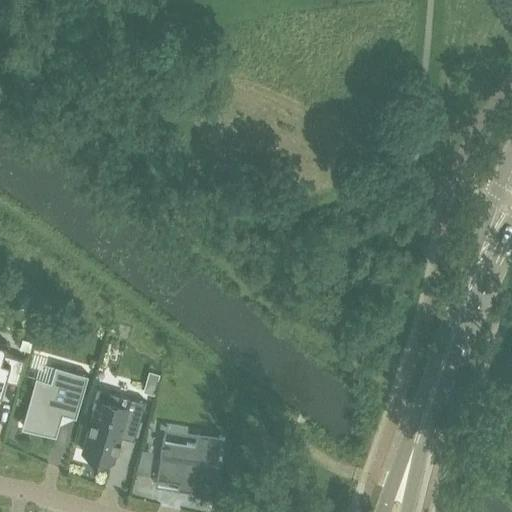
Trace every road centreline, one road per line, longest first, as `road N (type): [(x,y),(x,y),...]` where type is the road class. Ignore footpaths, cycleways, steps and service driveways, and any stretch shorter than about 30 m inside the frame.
road 1 (tertiary): [(511,161),(470,260),(447,352)]
road 2 (tertiary): [(392,511),(447,352)]
road 3 (tertiary): [(447,352),(511,233)]
